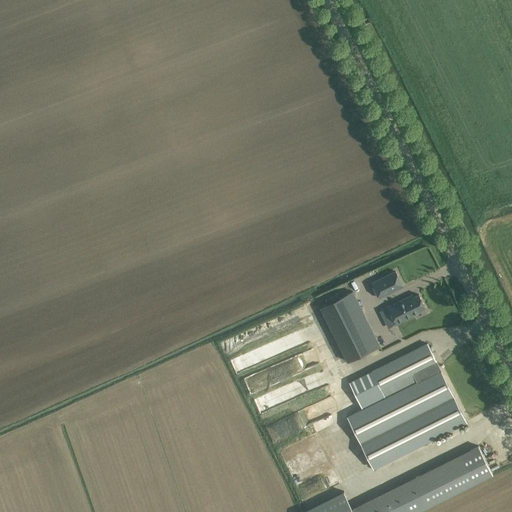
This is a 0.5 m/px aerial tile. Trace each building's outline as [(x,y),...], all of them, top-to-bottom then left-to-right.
[(395,272),(373,283),(380,297),(402,286),(395,272)] [(352,292),(321,307),(347,360),(379,344),(374,334),(362,340),(346,307),(357,301),(352,292)] [(412,313),(425,307),(419,294),(406,301),(405,298),(388,307),(396,324),(413,315),(412,313)] [(223,342),(226,349),(258,336),(255,329),(223,342)] [(437,362),(428,343),(372,371),(349,382),(363,410),(417,383),(412,374),(437,362)] [(247,366),(266,358),(261,347),(242,355),(247,366)] [(417,383),(363,410),(348,417),(360,443),(454,396),(437,362),(412,374),(417,383)] [(467,422),(454,396),(360,443),(373,468),(467,422)] [(475,484),(493,475),(480,448),(461,457),(475,484)] [(416,480),(354,510),(354,511),(419,511),(429,507),(416,480)] [(354,511),(354,510),(345,493),(307,511),(354,511)]
